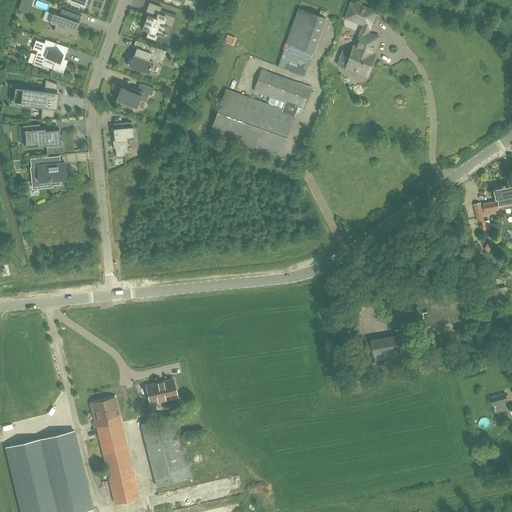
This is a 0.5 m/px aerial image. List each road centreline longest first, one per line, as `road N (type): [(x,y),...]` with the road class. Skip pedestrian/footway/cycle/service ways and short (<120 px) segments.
road 1 (unclassified): [(112,297),(309,275),(511,141)]
road 2 (residential): [(112,297),(94,92),(125,0)]
